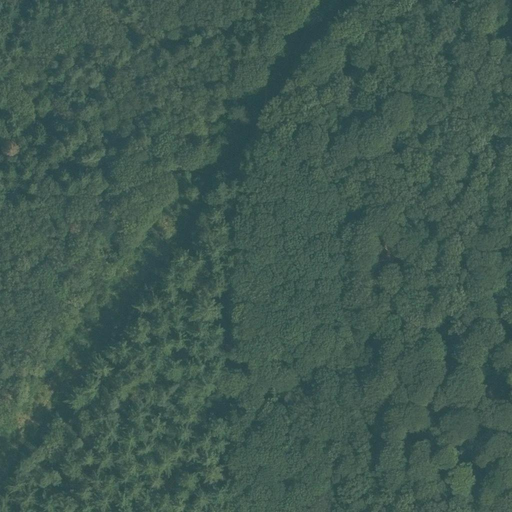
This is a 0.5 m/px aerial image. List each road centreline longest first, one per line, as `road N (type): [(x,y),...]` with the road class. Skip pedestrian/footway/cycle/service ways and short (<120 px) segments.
road 1 (track): [(262,131),(297,144),(344,183),(354,204),(344,511)]
road 2 (track): [(250,154),(226,511)]
road 3 (track): [(250,154),(209,171),(179,169),(0,213)]
road 4 (track): [(44,0),(6,211)]
road 5 (track): [(353,340),(511,343)]
